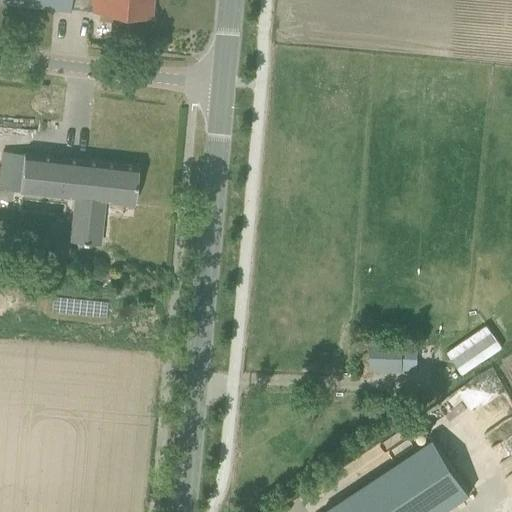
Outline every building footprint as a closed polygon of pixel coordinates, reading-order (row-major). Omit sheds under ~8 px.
[(0,0),(151,16),(152,0),(0,0)] [(3,151),(0,170),(0,174),(0,188),(78,197),(73,241),(98,244),(103,200),(132,203),(136,165),(3,151)] [(0,274),(0,317),(43,323),(48,280),(0,274)] [(391,343),(390,345),(370,344),(369,368),(389,369),(389,371),(402,371),(402,370),(418,370),(419,358),(428,359),(429,345),(403,344),(403,343),(391,343)] [(442,511),(470,494),(432,439),(321,511),(442,511)]
